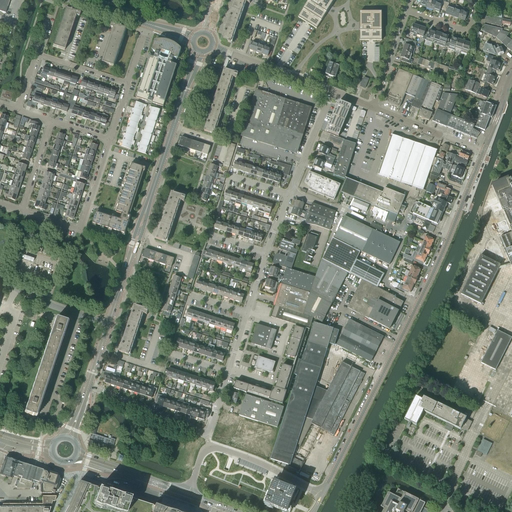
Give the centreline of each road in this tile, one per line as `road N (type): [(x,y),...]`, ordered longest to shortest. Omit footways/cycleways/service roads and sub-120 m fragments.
road 1 (unclassified): [(321,495),(435,267),(482,151)]
road 2 (tertiary): [(108,324),(199,51)]
road 3 (residential): [(88,386),(202,432),(227,372)]
road 4 (unclassified): [(321,495),(213,446),(203,449),(188,493)]
road 5 (unclassified): [(442,511),(511,360)]
road 6 (residential): [(332,91),(211,46)]
